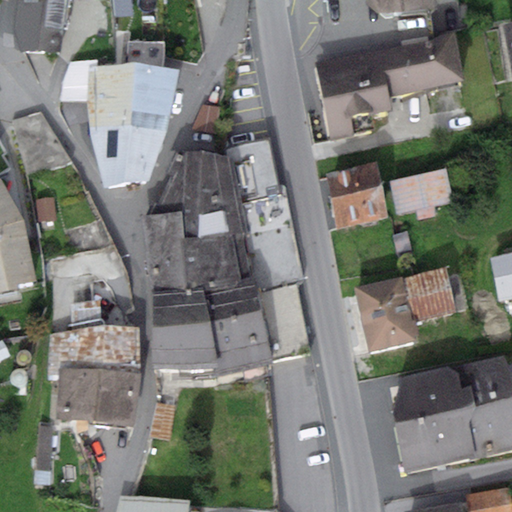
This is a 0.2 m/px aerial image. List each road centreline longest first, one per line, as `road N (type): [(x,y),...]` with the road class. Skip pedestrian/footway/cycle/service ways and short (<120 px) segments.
road 1 (residential): [(365,501),(272,0)]
road 2 (residential): [(114,511),(149,375),(142,295),(126,239)]
road 3 (residential): [(126,239),(221,49),(236,0)]
road 4 (residential): [(3,48),(126,239)]
road 5 (residential): [(511,468),(365,501)]
